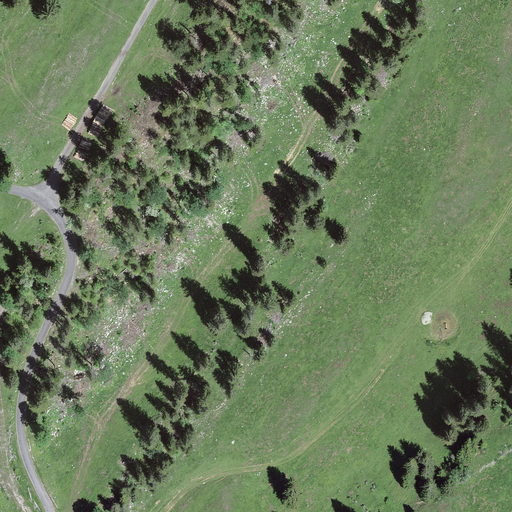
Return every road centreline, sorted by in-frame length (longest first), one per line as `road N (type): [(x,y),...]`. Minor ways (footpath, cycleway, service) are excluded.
road 1 (track): [(50,511),(20,424),(25,380),(72,260),(65,229),(43,200)]
road 2 (track): [(43,200),(154,0)]
